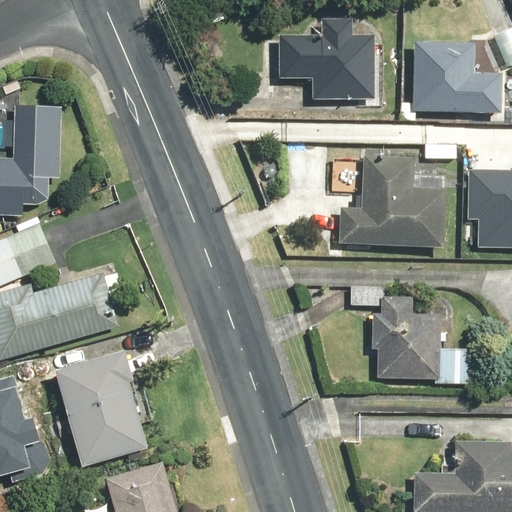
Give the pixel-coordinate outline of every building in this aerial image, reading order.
[(211,0),(191,0),(185,4),(202,31),(223,17),(211,0)] [(320,33),(278,33),(277,78),(309,78),(309,103),(373,104),(374,36),(353,36),(353,19),(320,19),(320,33)] [(477,43),(413,39),(410,113),(497,116),(499,72),(476,71),(477,43)] [(13,158),(0,157),(0,216),(21,216),(21,206),(61,207),(63,106),(14,105),(13,158)] [(440,127),(369,125),(369,152),(440,154),(440,127)] [(411,159),(361,156),(359,208),(337,207),(335,244),(441,249),(443,188),(410,187),(411,159)] [(511,167),(469,166),(468,214),(479,215),(479,242),(511,243),(511,167)] [(39,222),(0,237),(0,286),(55,264),(39,222)] [(0,291),(0,360),(100,335),(96,318),(112,314),(109,302),(134,295),(128,269),(32,293),(29,284),(0,291)] [(375,287),(350,286),(349,305),(374,306),(375,287)] [(413,297),(381,296),(380,314),(371,313),(370,349),(375,349),(374,379),(432,381),(432,384),(472,385),(473,349),(438,348),(440,315),(412,314),(413,297)] [(119,354),(53,373),(65,417),(43,423),(58,474),(146,448),(119,354)] [(0,488),(31,479),(49,468),(32,413),(26,415),(12,370),(0,373),(0,488)] [(511,511),(511,452),(509,453),(509,440),(450,440),(448,468),(413,474),(412,511),(511,511)] [(179,511),(168,462),(107,477),(115,511),(179,511)]
